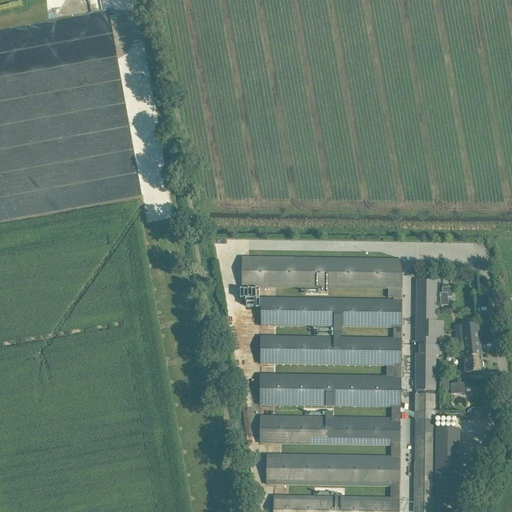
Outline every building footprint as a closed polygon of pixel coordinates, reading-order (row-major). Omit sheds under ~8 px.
[(242,259),(242,287),(389,288),(388,297),(394,297),(394,301),(402,301),(402,261),(242,259)] [(416,322),(415,391),(417,391),(434,391),(436,391),(436,355),(443,355),(444,346),(436,346),(436,338),(444,338),(444,321),(436,321),(437,280),(417,280),(416,322)] [(451,305),(450,297),(455,296),(454,286),(441,288),(443,305),(451,305)] [(262,299),(261,326),(282,326),(386,328),(394,328),(394,340),(401,340),(402,301),(394,301),(282,299),(262,299)] [(467,374),(473,373),(483,372),(478,325),(462,327),(467,374)] [(261,337),(260,365),(281,364),(387,366),(387,378),(401,378),(401,340),(394,340),(385,340),(281,338),(261,337)] [(260,375),(259,406),(281,405),(392,407),(392,417),(401,417),(401,407),(401,378),(387,378),(281,376),(260,375)] [(465,383),(451,384),(452,394),(464,393),(464,395),(466,395),(465,393),(465,383)] [(414,511),(433,511),(434,498),(435,429),(436,394),(434,394),(434,391),(417,391),(417,395),(415,395),(415,479),(414,511)] [(260,415),(260,444),(391,446),(391,457),(400,457),(400,446),(401,446),(401,417),(392,417),(260,415)] [(434,498),(433,511),(447,511),(448,498),(459,498),(459,481),(460,429),(435,429),(434,498)] [(267,455),(267,486),(391,488),(390,498),(399,498),(400,457),(391,457),(267,455)] [(274,496),(274,511),(399,511),(399,498),(390,498),(274,496)]
